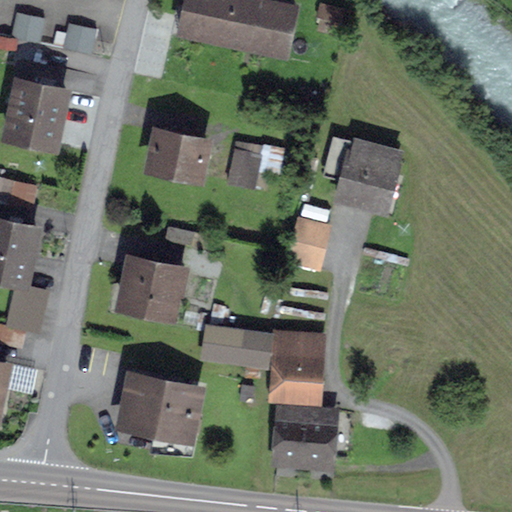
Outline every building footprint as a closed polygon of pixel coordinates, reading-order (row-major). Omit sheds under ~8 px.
[(264,0),(185,0),(179,28),(286,51),(296,7),(264,0)] [(323,19),(321,28),(338,32),(343,9),(320,4),(317,17),(323,19)] [(17,11),(12,36),(39,42),(44,17),(17,11)] [(69,22),(64,47),(91,53),(96,28),(69,22)] [(50,61),(41,57),(44,51),(30,43),(20,62),(43,74),(50,61)] [(18,79),(7,134),(54,144),(65,89),(18,79)] [(159,129),(151,165),(199,175),(207,140),(188,136),(189,130),(179,127),(172,126),(171,132),(159,129)] [(323,174),(340,178),(336,193),(381,205),(395,152),(334,135),(323,174)] [(235,148),(228,181),(254,187),(261,153),(235,148)] [(0,198),(0,197),(29,203),(33,186),(0,177),(0,198)] [(293,245),(320,252),(327,225),(299,218),(293,245)] [(0,219),(0,276),(24,281),(36,227),(0,219)] [(168,225),(165,239),(191,244),(194,231),(168,225)] [(293,245),(289,259),(316,266),(320,252),(293,245)] [(130,257),(121,302),(170,312),(179,268),(166,266),(168,259),(156,257),(155,262),(130,257)] [(35,330),(45,289),(18,283),(9,323),(35,330)] [(0,339),(19,344),(22,330),(0,324),(0,339)] [(209,327),(205,354),(265,363),(269,336),(209,327)] [(273,335),(270,389),(317,392),(320,338),(273,335)] [(187,454),(192,432),(186,431),(195,389),(156,381),(155,386),(133,382),(126,418),(160,426),(155,451),(187,454)] [(335,455),(328,455),(332,416),(307,414),(307,408),(282,407),(276,475),(333,479),(335,455)]
